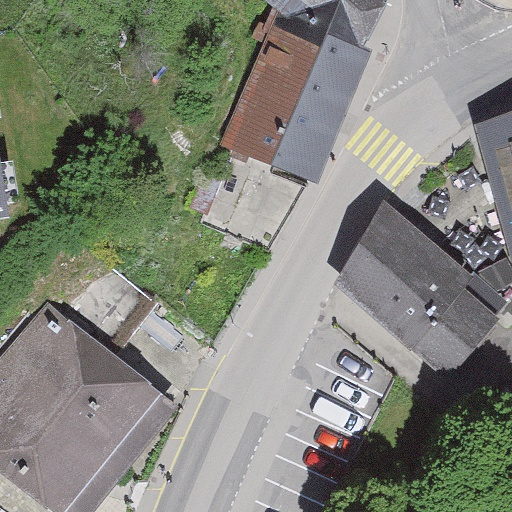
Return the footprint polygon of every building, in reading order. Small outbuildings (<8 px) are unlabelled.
[(261,0),(281,15),(367,48),(388,0),(261,0)] [(228,150),(322,187),(374,54),(367,48),(281,15),(228,150)] [(511,107),(468,121),(511,265),(511,107)] [(338,286),(448,382),(508,304),(386,204),(338,286)] [(0,362),(0,464),(57,511),(96,511),(181,411),(50,302),(0,362)]
